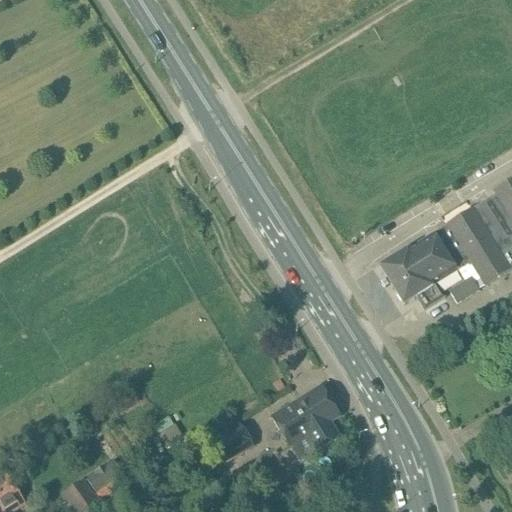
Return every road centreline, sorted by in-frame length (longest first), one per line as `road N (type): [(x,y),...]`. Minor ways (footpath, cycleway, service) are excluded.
road 1 (primary): [(412,461),(384,397),(137,0)]
road 2 (track): [(238,106),(412,0)]
